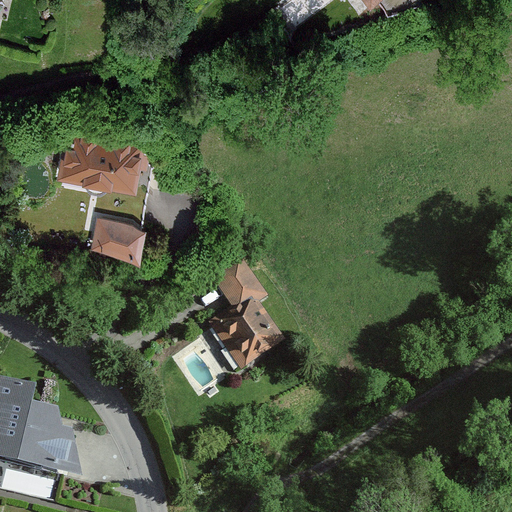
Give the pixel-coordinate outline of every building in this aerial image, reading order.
[(0,0),(0,31),(3,33),(10,0),(0,0)] [(58,175),(135,189),(144,139),(67,126),(58,175)] [(93,246),(139,254),(145,225),(99,216),(93,246)] [(279,342),(256,307),(269,299),(241,256),(210,277),(234,313),(215,326),(242,367),(279,342)] [(70,434),(67,413),(42,407),(46,392),(6,382),(0,408),(0,462),(49,474),(50,471),(90,481),(81,437),(70,434)]
